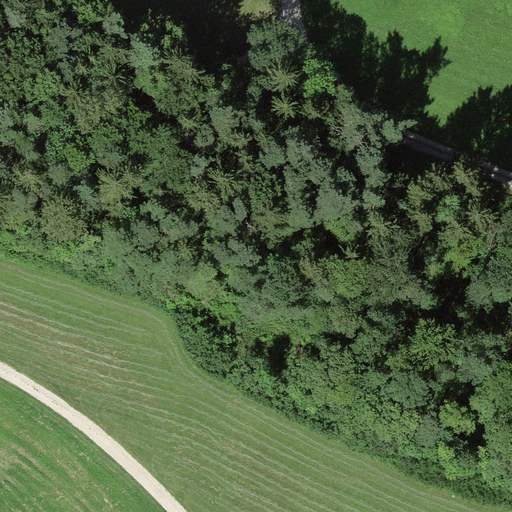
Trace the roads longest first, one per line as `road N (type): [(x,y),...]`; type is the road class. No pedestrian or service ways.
road 1 (motorway): [(393,511),(0,321)]
road 2 (track): [(287,10),(167,135),(58,161),(0,163)]
road 3 (track): [(287,10),(326,90),(394,133),(511,183)]
road 4 (track): [(0,370),(75,420),(174,511)]
